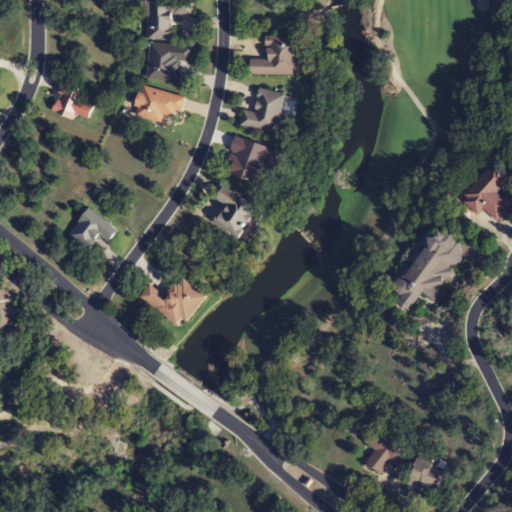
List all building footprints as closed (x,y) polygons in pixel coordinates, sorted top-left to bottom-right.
[(192,1),(145,1),(145,39),(170,39),(170,14),(192,14),(192,1)] [(250,59),(249,74),(299,75),(299,36),(266,36),(266,59),(250,59)] [(192,46),(148,44),(146,80),(176,81),(177,61),(191,62),(192,46)] [(50,110),(71,120),(85,92),(64,81),(50,110)] [(134,116),(161,122),(163,114),(180,118),(185,96),(140,86),(134,116)] [(238,127),(280,134),(287,94),(257,88),(253,111),(241,109),(238,127)] [(238,156),(231,175),(253,183),(266,146),(234,136),(228,153),(238,156)] [(476,216),(483,209),(497,223),(511,208),(511,201),(499,189),(511,176),(511,173),(496,158),(458,198),(476,216)] [(215,225),(241,237),(257,205),(221,188),(216,200),(225,204),(215,225)] [(118,231),(89,208),(67,235),(87,251),(99,235),(108,243),(118,231)] [(391,291),(399,296),(394,302),(407,312),(421,293),(433,302),(440,294),(436,291),(466,251),(438,229),(391,291)] [(181,330),(206,296),(180,276),(165,296),(149,284),(138,298),(181,330)] [(379,475),(389,461),(400,470),(409,458),(375,431),(366,444),(375,451),(365,464),(379,475)] [(405,484),(434,496),(445,470),(416,458),(405,484)]
